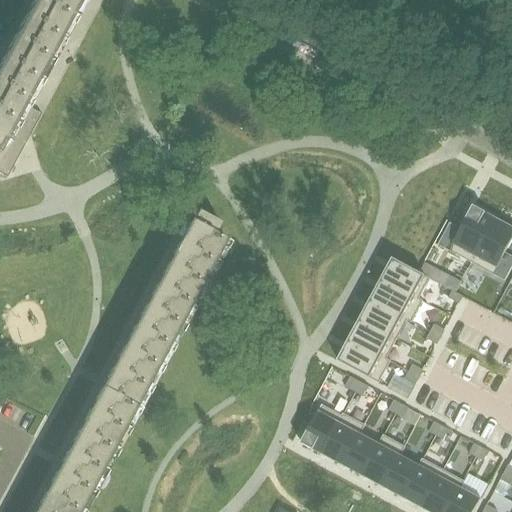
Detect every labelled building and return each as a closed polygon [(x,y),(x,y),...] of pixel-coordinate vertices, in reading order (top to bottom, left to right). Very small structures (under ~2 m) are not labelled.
[(33,0),(0,62),(0,147),(1,147),(11,152),(31,115),(25,112),(85,0),(33,0)] [(450,224),(438,246),(472,264),(496,219),(474,207),(461,230),(450,224)] [(80,511),(227,240),(215,234),(221,223),(198,211),(192,221),(191,221),(34,511),(80,511)] [(511,227),(496,219),(472,264),(505,282),(511,268),(511,257),(505,254),(511,241),(511,227)] [(393,260),(382,281),(423,303),(423,302),(419,299),(430,279),(419,273),(393,260)] [(382,281),(371,301),(412,323),(423,303),(382,281)] [(452,291),(448,299),(459,304),(463,297),(452,291)] [(371,301),(360,321),(397,340),(407,321),(411,324),(412,323),(371,301)] [(360,321),(350,341),(390,363),(391,362),(387,360),(397,340),(360,321)] [(434,325),(430,332),(441,338),(445,331),(434,325)] [(430,332),(426,340),(437,345),(441,338),(430,332)] [(350,341),(338,362),(379,384),(390,363),(350,341)] [(413,365),(409,373),(419,378),(423,371),(413,365)] [(409,373),(405,380),(415,386),(419,378),(409,373)] [(350,377),(345,388),(356,394),(361,383),(350,377)] [(361,383),(356,394),(363,397),(369,387),(361,383)] [(394,401),(389,411),(396,415),(401,405),(394,401)] [(401,405),(396,415),(403,419),(409,409),(401,405)] [(322,406),(301,444),(322,456),(344,415),(343,414),(342,417),(322,406)] [(344,415),(322,456),(342,467),(364,426),(344,415)] [(434,423),(429,433),(436,437),(442,426),(434,423)] [(364,426),(342,467),(363,477),(384,436),(379,445),(361,435),(365,426),(364,426)] [(442,426),(436,437),(443,441),(449,430),(442,426)] [(384,436),(363,477),(383,488),(405,447),(384,436)] [(474,444),(469,454),(476,458),(482,448),(474,444)] [(405,447),(383,488),(403,499),(423,460),(422,460),(419,466),(401,456),(405,448),(405,447)] [(482,448),(476,458),(484,462),(489,452),(482,448)] [(423,460),(403,499),(423,510),(444,471),(423,460)] [(444,471),(423,510),(426,511),(447,511),(464,482),(444,471)] [(511,476),(505,473),(501,480),(511,486),(511,483),(511,476)] [(464,482),(447,511),(474,511),(481,499),(461,489),(465,482),(464,482)]
